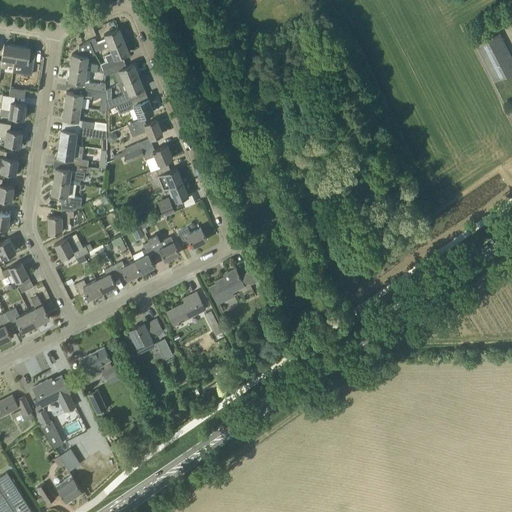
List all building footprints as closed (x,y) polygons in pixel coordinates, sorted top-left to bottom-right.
[(99,50),(100,50),(109,46),(124,40),(119,28),(104,34),(106,40),(97,43),(95,38),(89,40),(94,52),(99,50)] [(495,81),(511,72),(500,49),(505,46),(499,33),(494,36),(492,31),(481,36),(483,41),(476,45),(495,81)] [(79,46),(78,53),(93,55),(95,54),(94,52),(89,40),(79,44),(80,46),(79,46)] [(101,64),(103,69),(124,61),(122,55),(129,52),(124,40),(109,46),(112,53),(105,55),(106,58),(104,58),(105,62),(107,61),(101,64)] [(13,67),(17,46),(4,43),(2,58),(2,60),(0,60),(0,73),(1,68),(7,68),(7,66),(13,67)] [(20,71),(20,74),(31,76),(35,56),(29,55),(30,48),(17,46),(13,67),(21,68),(20,71)] [(97,71),(98,64),(87,63),(88,56),(72,54),(70,67),(97,71)] [(126,66),(124,61),(103,69),(105,75),(118,70),(121,76),(116,78),(118,84),(139,75),(134,63),(126,66)] [(97,71),(70,67),(68,80),(75,81),(74,87),(99,90),(106,91),(105,83),(100,83),(100,85),(84,83),(86,70),(97,71)] [(144,87),(139,75),(118,84),(120,89),(125,87),(128,93),(107,102),(109,108),(138,96),(136,90),(144,87)] [(11,83),(10,91),(25,93),(26,85),(11,83)] [(99,90),(74,87),(73,93),(66,92),(64,105),(80,107),(82,98),(91,99),(92,96),(98,97),(99,90)] [(24,118),(26,104),(14,103),(15,96),(3,95),(0,112),(0,114),(8,116),(24,118)] [(140,101),(138,96),(109,108),(110,109),(112,107),(115,115),(119,113),(119,114),(128,111),(129,115),(136,112),(139,118),(153,111),(148,98),(140,101)] [(78,120),(80,107),(64,105),(62,118),(78,120)] [(146,123),(143,118),(128,124),(130,131),(133,136),(137,134),(146,130),(150,139),(162,133),(156,119),(146,123)] [(20,146),(22,132),(10,130),(11,124),(0,122),(0,136),(5,138),(4,143),(20,146)] [(104,136),(107,137),(107,130),(94,128),(81,127),(80,133),(82,133),(82,135),(103,138),(104,136)] [(74,144),(76,132),(60,129),(59,142),(74,144)] [(88,166),(89,160),(81,159),(83,147),(74,145),(74,144),(59,142),(57,155),(66,157),(66,163),(88,166)] [(132,152),(142,148),(139,142),(129,146),(132,152)] [(143,154),(144,155),(146,160),(156,156),(159,163),(172,158),(167,144),(154,149),(152,144),(142,148),(132,152),(124,156),(126,161),(143,154)] [(16,173),(18,159),(6,157),(6,151),(0,150),(0,164),(1,165),(0,171),(16,173)] [(100,169),(87,167),(88,166),(66,163),(65,169),(55,167),(53,180),(76,183),(78,184),(79,179),(84,180),(85,172),(90,173),(90,169),(99,171),(100,169)] [(170,170),(168,164),(148,171),(153,182),(158,180),(162,190),(182,181),(176,167),(170,170)] [(0,198),(11,201),(14,187),(1,185),(2,179),(0,178),(0,198)] [(61,210),(69,210),(73,208),(81,204),(82,198),(74,197),(76,183),(53,180),(51,193),(60,194),(59,201),(61,201),(61,210)] [(188,196),(182,181),(162,190),(170,188),(174,197),(169,199),(168,197),(158,202),(163,214),(165,213),(166,214),(174,211),(173,209),(184,204),(182,198),(188,196)] [(73,208),(69,210),(61,210),(61,216),(48,216),(48,232),(62,232),(62,224),(70,223),(70,217),(73,217),(73,210),(73,208)] [(0,226),(7,228),(10,214),(0,212),(0,226)] [(143,229),(157,223),(155,218),(141,224),(143,229)] [(124,224),(126,229),(137,225),(135,220),(124,224)] [(206,239),(200,227),(190,232),(188,227),(178,232),(184,243),(189,240),(192,246),(206,239)] [(161,241),(157,233),(147,238),(151,246),(157,257),(162,254),(165,260),(179,253),(170,236),(161,241)] [(82,246),(79,240),(74,242),(71,235),(67,237),(54,244),(61,258),(73,252),(76,257),(83,254),(88,251),(85,246),(85,245),(82,246)] [(0,242),(0,258),(1,258),(16,251),(9,238),(0,242)] [(140,272),(154,265),(151,259),(157,257),(151,246),(142,250),(145,255),(134,260),(140,272)] [(76,257),(75,258),(78,263),(85,260),(83,254),(76,257)] [(125,265),(122,260),(113,265),(118,276),(124,273),(127,279),(140,272),(134,260),(125,265)] [(31,280),(21,261),(8,267),(9,267),(1,271),(5,277),(12,274),(15,281),(16,281),(19,286),(31,280)] [(102,291),(116,284),(113,278),(118,276),(113,265),(103,270),(106,275),(96,279),(102,291)] [(216,283),(209,287),(218,304),(234,295),(233,292),(249,284),(250,285),(257,281),(251,270),(239,276),(235,268),(227,272),(228,274),(215,281),(216,283)] [(86,285),(83,279),(74,284),(80,295),(85,292),(88,298),(102,291),(96,279),(86,285)] [(31,280),(19,286),(21,292),(33,286),(31,280)] [(205,308),(196,292),(190,295),(190,294),(183,298),(186,304),(181,306),(180,304),(167,311),(173,324),(205,308)] [(42,304),(37,295),(31,299),(35,307),(29,310),(36,324),(49,318),(42,304)] [(19,316),(15,307),(6,312),(11,322),(16,320),(22,331),(36,324),(29,310),(19,316)] [(212,309),(204,312),(209,322),(216,318),(212,309)] [(0,342),(11,337),(5,325),(11,322),(6,312),(0,314),(0,342)] [(163,331),(157,318),(144,324),(143,322),(129,329),(131,334),(124,337),(132,351),(139,348),(138,346),(152,338),(152,337),(163,331)] [(164,337),(156,341),(159,347),(167,344),(164,337)] [(112,365),(109,360),(110,359),(104,346),(82,357),(89,370),(101,364),(104,369),(103,370),(106,377),(117,372),(113,365),(112,365)] [(69,392),(62,375),(55,378),(54,376),(52,377),(53,379),(49,381),(47,379),(33,386),(42,405),(59,397),(64,409),(74,405),(68,392),(69,392)] [(97,413),(106,408),(97,389),(88,393),(97,413)] [(0,416),(19,407),(12,393),(11,394),(12,395),(0,400),(0,416)] [(22,416),(31,411),(24,396),(17,399),(22,409),(11,415),(13,420),(15,419),(17,423),(23,420),(22,416)] [(51,420),(45,408),(36,412),(38,415),(43,424),(50,420),(51,420)] [(71,448),(59,455),(65,463),(69,470),(80,463),(71,448)] [(53,458),(59,467),(65,463),(59,455),(53,458)] [(0,511),(32,511),(7,471),(0,475),(0,511)] [(66,501),(83,491),(72,475),(56,485),(66,501)] [(47,502),(55,497),(45,482),(37,487),(42,495),(45,499),(47,502)]
